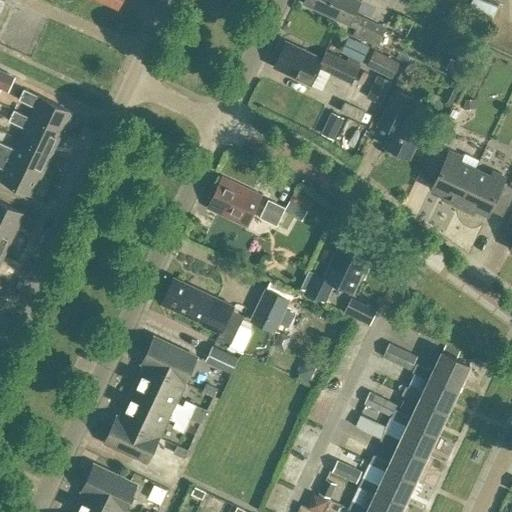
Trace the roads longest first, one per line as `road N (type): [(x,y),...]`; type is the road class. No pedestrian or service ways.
road 1 (residential): [(37,511),(219,122)]
road 2 (residential): [(511,322),(308,170),(219,122)]
road 3 (tertiary): [(0,353),(131,82)]
road 4 (residential): [(219,122),(277,0)]
